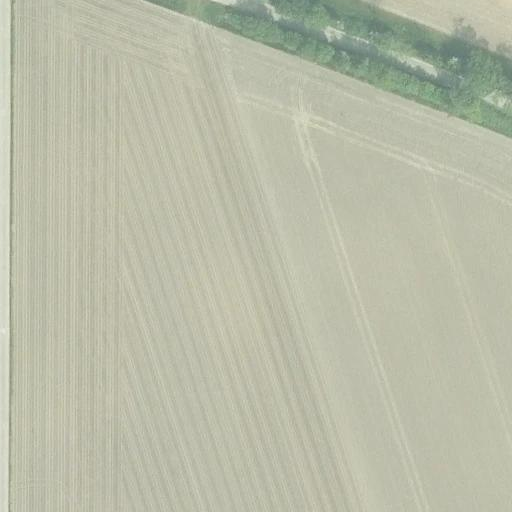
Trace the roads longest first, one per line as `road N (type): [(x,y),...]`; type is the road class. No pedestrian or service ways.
road 1 (unclassified): [(3,0),(1,511)]
road 2 (unclassified): [(511,103),(231,0)]
